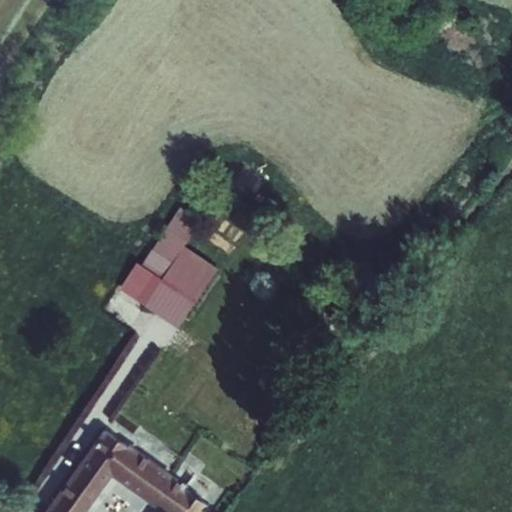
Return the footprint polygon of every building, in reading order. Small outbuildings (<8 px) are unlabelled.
[(179,200),(122,289),(180,325),(220,263),(185,241),(202,215),(179,200)] [(195,403),(226,426),(270,368),(238,344),(195,403)] [(81,511),(113,467),(152,493),(165,472),(151,462),(107,430),(47,511),(81,511)] [(187,470),(178,482),(199,497),(208,485),(187,470)] [(164,502),(178,482),(165,472),(152,493),(164,502)] [(189,511),(199,497),(178,482),(164,502),(157,511),(189,511)]
